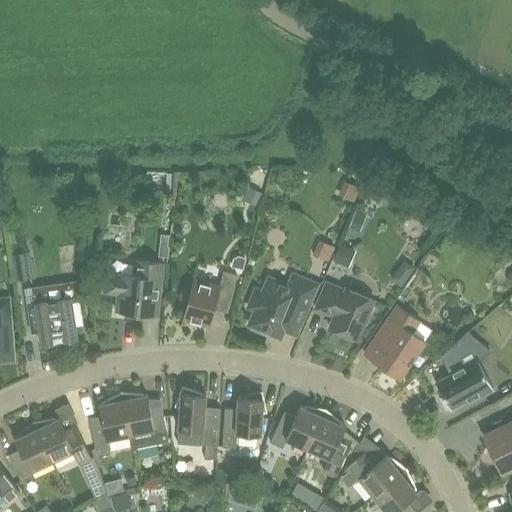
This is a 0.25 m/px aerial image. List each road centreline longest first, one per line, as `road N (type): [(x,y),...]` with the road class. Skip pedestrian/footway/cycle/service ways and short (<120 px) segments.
road 1 (residential): [(0,402),(100,367),(165,356),(298,368),(370,399),(399,423),(436,461),(462,511)]
road 2 (residential): [(511,146),(264,0)]
